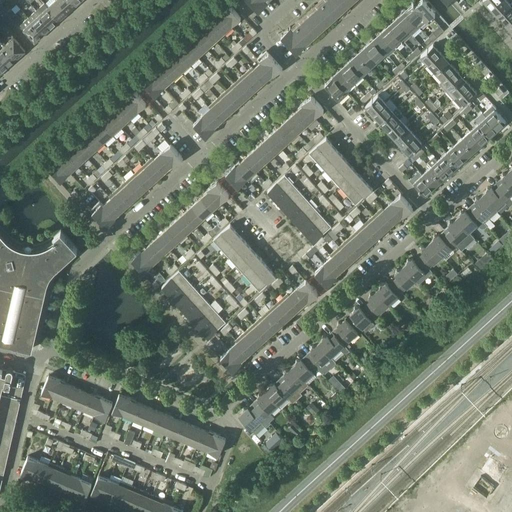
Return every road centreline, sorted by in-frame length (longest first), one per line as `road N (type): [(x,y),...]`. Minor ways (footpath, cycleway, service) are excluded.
road 1 (secondary): [(280,511),(511,301)]
road 2 (residential): [(243,390),(432,218)]
road 3 (residential): [(211,489),(23,411)]
road 4 (residential): [(432,218),(297,68)]
road 5 (residential): [(243,390),(108,240)]
road 6 (residential): [(51,347),(216,416)]
road 7 (residential): [(202,155),(297,68)]
road 8 (residential): [(108,240),(202,155)]
road 9 (residential): [(51,347),(72,272),(108,240)]
